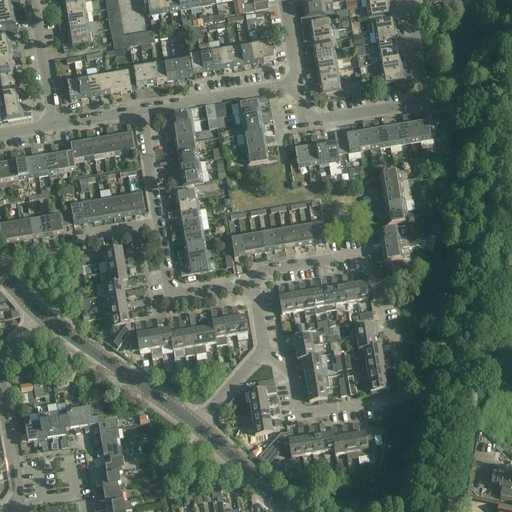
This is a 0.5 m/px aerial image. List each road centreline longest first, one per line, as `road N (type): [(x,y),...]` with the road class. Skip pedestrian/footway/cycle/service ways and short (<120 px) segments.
road 1 (residential): [(253,285),(266,271),(365,259),(379,313),(391,326),(402,388),(394,399),(307,413),(290,373),(263,351)]
road 2 (residential): [(450,511),(511,189)]
road 3 (residential): [(298,83),(314,119),(412,105),(422,87),(408,0)]
road 4 (residential): [(199,427),(39,315)]
road 5 (residential): [(140,112),(298,83)]
road 6 (residential): [(0,510),(22,506),(0,371)]
road 7 (residential): [(253,285),(190,295),(172,289),(158,226)]
road 8 (residential): [(54,125),(31,0)]
road 9 (residential): [(291,511),(199,427)]
